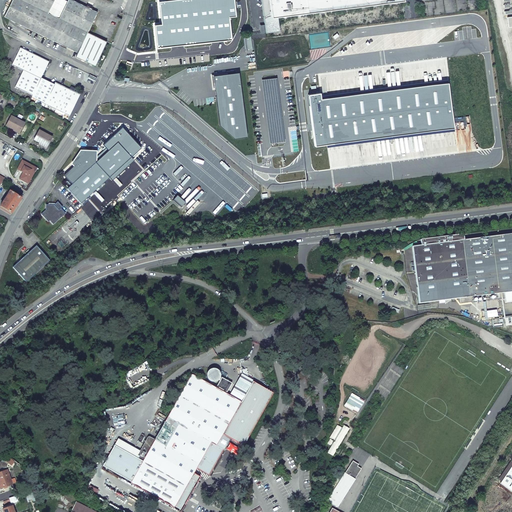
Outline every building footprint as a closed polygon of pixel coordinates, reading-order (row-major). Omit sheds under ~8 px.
[(25,2),(20,0),(12,0),(4,17),(45,36),(52,22),(85,38),(88,32),(59,18),(48,13),(25,2)] [(54,0),(26,0),(25,2),(48,13),(54,0)] [(97,12),(72,0),(67,0),(59,18),(88,32),(97,12)] [(272,0),(276,16),(392,0),(272,0)] [(85,38),(52,22),(45,36),(78,52),(85,38)] [(204,24),(174,28),(178,62),(208,58),(204,24)] [(107,41),(88,32),(85,38),(104,47),(107,41)] [(76,56),(95,65),(104,47),(85,38),(78,52),(76,56)] [(54,85),(41,79),(49,62),(20,48),(12,65),(24,71),(15,87),(33,96),(31,99),(69,116),(80,95),(55,83),(54,85)] [(214,77),(221,126),(235,138),(247,137),(239,74),(214,77)] [(321,94),(309,96),(315,147),(455,129),(449,84),(322,100),(321,94)] [(25,124),(12,117),(7,126),(20,133),(25,124)] [(52,137),(39,131),(34,140),(47,147),(52,137)] [(85,154),(85,152),(80,152),(80,156),(73,162),(76,165),(64,176),(72,184),(67,189),(82,205),(88,200),(86,198),(109,178),(100,168),(101,167),(95,163),(92,166),(90,163),(93,160),(93,155),(91,154),(85,154)] [(12,214),(22,198),(10,191),(0,206),(12,214)] [(53,225),(65,213),(61,208),(62,207),(57,202),(54,205),(45,206),(46,210),(41,214),(48,222),(50,221),(53,225)] [(419,303),(460,298),(471,296),(504,292),(511,291),(511,233),(455,241),(454,235),(420,239),(421,245),(412,246),(419,303)] [(36,246),(24,257),(13,268),(20,275),(26,283),(50,261),(36,246)] [(214,369),(213,369),(211,370),(209,371),(208,372),(208,374),(207,376),(208,378),(208,379),(209,380),(210,382),(212,382),(213,383),(215,383),(217,382),(218,381),(219,380),(220,378),(221,376),(220,375),(220,373),(218,371),(216,370),(214,369)] [(243,398),(254,380),(242,374),(230,396),(235,399),(238,395),(243,398)] [(222,449),(236,457),(274,392),(254,380),(243,398),(238,395),(235,399),(230,396),(226,394),(232,384),(222,378),(216,388),(193,375),(192,375),(191,375),(149,437),(148,437),(140,451),(136,458),(128,453),(116,474),(131,482),(131,483),(131,484),(173,507),(174,507),(175,506),(180,509),(196,482),(190,479),(197,468),(207,474),(222,449)] [(333,457),(349,430),(344,426),(342,429),(337,426),(330,439),(335,442),(328,453),(333,457)] [(128,453),(131,447),(118,439),(114,446),(128,453)] [(116,474),(128,453),(114,446),(103,467),(116,474)] [(136,458),(140,451),(131,447),(128,453),(136,458)] [(337,507),(354,480),(361,469),(356,466),(357,464),(353,461),(345,474),(327,501),(337,507)] [(511,465),(500,483),(511,491),(511,465)] [(7,470),(0,472),(0,487),(0,489),(12,484),(7,470)] [(334,489),(343,474),(339,471),(329,486),(334,489)] [(24,493),(26,500),(33,498),(31,491),(24,493)] [(95,511),(76,502),(72,510),(71,511),(95,511)]
